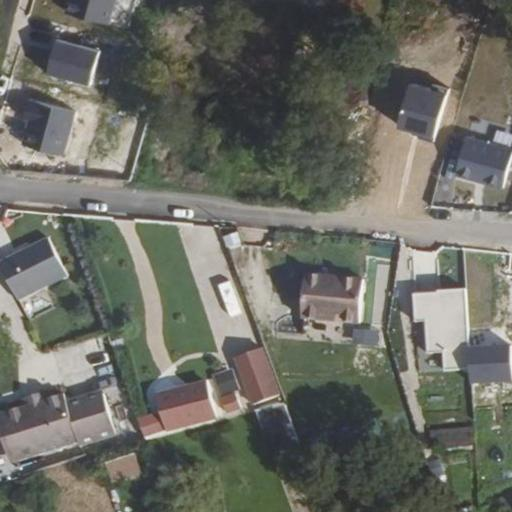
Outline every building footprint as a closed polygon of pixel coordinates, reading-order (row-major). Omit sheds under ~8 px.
[(432,88),(411,82),(400,124),(420,130),(419,135),(434,139),(448,87),(433,82),(432,88)] [(66,153),(78,109),(33,96),(27,116),(31,117),(24,141),(66,153)] [(505,189),(511,163),(511,150),(469,139),(458,177),(505,189)] [(0,260),(20,299),(69,274),(49,236),(0,260)] [(306,276),(305,285),(324,286),(325,278),(306,276)] [(361,324),(364,280),(325,278),(324,286),(305,285),(303,320),(361,324)] [(468,348),(465,289),(437,291),(437,293),(413,295),(415,323),(426,322),(428,354),(443,353),(444,368),(470,366),(468,348)] [(351,331),(351,347),(376,348),(377,331),(351,331)] [(511,370),(511,345),(468,348),(470,366),(470,383),(511,380),(511,370)] [(278,398),(261,350),(235,360),(253,407),(278,398)] [(216,376),(223,394),(237,389),(230,370),(216,376)] [(177,394),(176,390),(156,396),(164,429),(215,415),(207,386),(177,394)] [(6,413),(10,424),(71,406),(67,395),(6,413)] [(238,395),(221,402),(227,416),(244,410),(238,395)] [(105,396),(71,406),(10,424),(23,465),(118,436),(105,396)] [(294,424),(287,405),(273,408),(280,428),(294,424)] [(150,416),(139,420),(145,437),(157,433),(150,416)] [(468,425),(434,432),(438,451),(472,443),(468,425)] [(140,469),(134,454),(105,465),(111,481),(140,469)]
